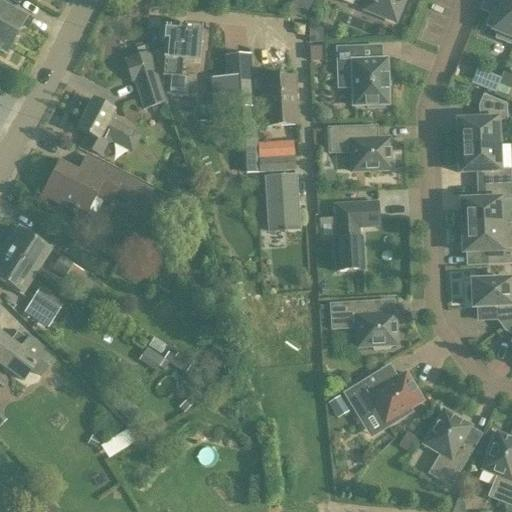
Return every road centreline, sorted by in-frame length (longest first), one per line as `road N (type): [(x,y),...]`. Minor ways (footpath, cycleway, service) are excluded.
road 1 (residential): [(469,0),(423,113),(433,310),(471,375),(511,398)]
road 2 (unclassified): [(0,168),(38,109),(88,0)]
